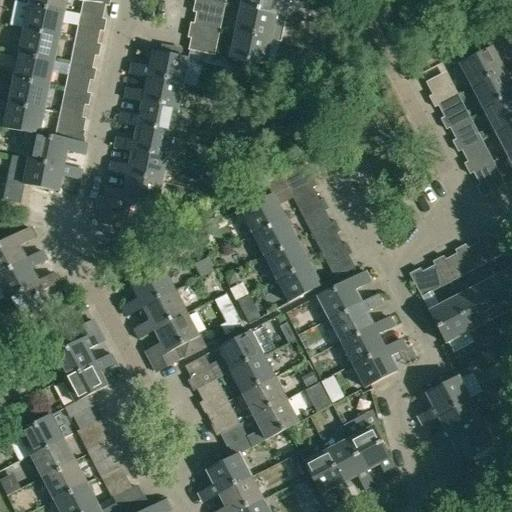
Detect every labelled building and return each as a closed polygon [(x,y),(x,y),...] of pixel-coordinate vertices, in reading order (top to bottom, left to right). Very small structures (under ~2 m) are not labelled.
[(29,0),(29,4),(65,11),(67,0),(29,0)] [(242,0),(241,6),(241,8),(277,16),(286,18),(289,0),(242,0)] [(60,36),(65,11),(29,4),(24,28),(60,36)] [(432,6),(425,10),(430,18),(437,14),(432,6)] [(241,8),(236,32),(272,40),(277,16),(241,8)] [(221,29),(223,18),(197,12),(194,24),(221,29)] [(78,26),(99,30),(104,31),(106,19),(81,14),(78,26)] [(324,14),(323,25),(332,26),(334,16),(324,14)] [(55,61),(60,36),(24,28),(19,53),(55,61)] [(231,56),(230,59),(267,66),(276,68),(281,42),(272,40),(236,32),(233,48),(231,56)] [(73,51),(94,55),(99,56),(101,44),(76,39),(73,51)] [(215,56),(218,44),(191,39),(189,51),(215,56)] [(322,40),(320,51),(327,52),(329,41),(322,40)] [(472,88),(505,71),(492,48),(460,65),(472,88)] [(50,85),(55,61),(19,53),(14,78),(50,85)] [(149,68),(131,64),(129,74),(147,78),(184,85),(189,61),(152,53),(149,68)] [(96,69),(71,64),(68,76),(94,80),(96,69)] [(511,95),(511,85),(505,71),(472,88),(484,110),(511,95)] [(45,110),(50,85),(14,78),(9,102),(45,110)] [(179,110),(184,85),(147,78),(144,92),(127,89),(124,99),(142,102),(179,110)] [(458,95),(452,85),(429,97),(435,108),(458,95)] [(63,101),(83,105),(88,106),(91,94),(66,88),(63,101)] [(511,95),(484,110),(496,132),(511,123),(511,95)] [(40,134),(45,110),(9,102),(3,128),(34,134),(39,136),(40,134)] [(174,135),(179,110),(142,102),(139,117),(121,114),(119,124),(137,127),(174,135)] [(470,117),(464,107),(441,119),(446,129),(470,117)] [(246,110),(244,122),(257,125),(259,113),(246,110)] [(60,113),(58,125),(83,131),(86,118),(60,113)] [(511,152),(511,123),(496,132),(507,155),(511,152)] [(262,127),(249,125),(246,142),(259,144),(262,127)] [(174,135),(137,127),(134,142),(117,138),(115,148),(132,152),(169,159),(174,135)] [(476,129),(456,140),(453,142),(458,152),(481,140),(476,129)] [(87,144),(56,137),(40,134),(39,136),(34,134),(29,159),(64,166),(67,152),(85,155),(87,144)] [(164,184),(169,159),(132,152),(129,166),(112,163),(110,173),(127,176),(164,184)] [(493,162),(488,152),(465,164),(470,174),(493,162)] [(82,169),(64,166),(29,159),(23,185),(59,192),(62,177),(79,180),(82,169)] [(286,218),(279,205),(317,185),(304,161),(266,182),(273,195),(241,212),(253,235),(286,218)] [(477,187),(482,197),(505,186),(500,175),(477,187)] [(158,210),(164,184),(127,176),(124,190),(106,187),(102,210),(126,215),(128,204),(158,210)] [(305,222),(325,211),(329,209),(323,198),(299,211),(305,222)] [(123,227),(126,215),(102,210),(99,222),(123,227)] [(297,240),(286,218),(253,235),(264,257),(297,240)] [(334,220),(311,233),(317,244),(340,231),(334,220)] [(0,274),(27,260),(20,246),(35,238),(30,228),(29,229),(22,232),(0,243),(0,274)] [(129,247),(133,231),(124,229),(121,246),(129,247)] [(500,257),(489,235),(488,233),(478,239),(490,262),(500,257)] [(309,263),(297,240),(264,257),(276,280),(309,263)] [(323,256),(328,266),(348,256),(352,253),(347,243),(323,256)] [(476,275),(474,271),(478,268),(466,244),(455,250),(467,274),(470,279),(476,275)] [(0,300),(5,298),(6,300),(39,282),(32,269),(47,261),(42,252),(27,260),(0,274),(0,300)] [(445,285),(456,280),(443,256),(433,261),(445,285)] [(322,286),(309,263),(276,280),(289,303),(322,286)] [(138,300),(123,308),(127,316),(143,308),(176,291),(164,268),(131,286),(138,300)] [(410,274),(411,276),(422,297),(432,292),(420,268),(410,274)] [(511,268),(497,276),(511,305),(511,268)] [(317,297),(328,319),(361,302),(355,290),(371,282),(366,271),(317,297)] [(39,282),(6,300),(18,323),(51,305),(44,291),(59,283),(54,274),(39,282)] [(491,321),(511,310),(511,305),(497,276),(474,288),(491,321)] [(470,332),(491,321),(474,288),(452,299),(470,332)] [(188,313),(176,291),(143,308),(150,321),(134,329),(139,339),(155,331),(188,313)] [(328,319),(340,342),(373,325),(367,312),(383,304),(377,294),(361,302),(328,319)] [(452,299),(429,311),(446,345),(470,332),(452,299)] [(205,347),(188,313),(155,331),(162,344),(146,352),(156,372),(179,361),(174,350),(180,347),(185,357),(205,347)] [(389,316),(373,325),(340,342),(352,365),(385,348),(379,335),(394,326),(389,316)] [(232,333),(243,327),(238,317),(227,323),(232,333)] [(88,349),(104,341),(94,321),(72,333),(78,342),(71,346),(66,335),(45,346),(48,351),(51,356),(63,380),(95,363),(88,349)] [(293,338),(284,322),(277,326),(286,342),(293,338)] [(223,358),(224,361),(211,368),(191,378),(188,380),(193,391),(197,389),(216,379),(230,372),(263,354),(274,348),(264,328),(252,334),(251,332),(218,349),(223,358)] [(376,382),(398,371),(390,357),(406,349),(401,340),(385,348),(352,365),(364,388),(376,382)] [(275,377),(263,354),(230,372),(241,394),(275,377)] [(75,403),(88,396),(108,386),(100,372),(116,363),(111,355),(95,363),(63,380),(75,403)] [(511,369),(503,374),(507,381),(511,378),(511,369)] [(311,372),(301,377),(307,387),(316,382),(311,372)] [(253,417),(286,400),(275,377),(241,394),(253,417)] [(422,425),(438,417),(470,400),(458,377),(426,394),(433,408),(417,417),(422,425)] [(511,382),(501,389),(511,408),(511,407),(511,382)] [(223,391),(204,401),(200,403),(205,413),(228,401),(223,391)] [(93,406),(88,396),(75,403),(64,408),(70,419),(93,406)] [(326,396),(312,404),(317,413),(331,405),(326,396)] [(298,423),(286,400),(253,417),(260,430),(247,437),(252,447),(266,441),(265,440),(298,423)] [(434,448),(450,440),(482,423),(470,400),(438,417),(445,430),(429,439),(434,448)] [(51,415),(32,425),(18,432),(30,456),(63,438),(73,433),(61,410),(51,415)] [(234,413),(215,423),(211,425),(217,437),(240,424),(234,413)] [(100,419),(77,431),(82,442),(106,429),(100,419)] [(494,446),(482,423),(450,440),(456,453),(441,461),(451,482),(473,470),(468,460),(494,446)] [(379,439),(373,427),(349,439),(366,472),(380,465),(388,481),(398,475),(379,439)] [(223,449),(229,459),(239,455),(252,447),(247,437),(223,449)] [(75,461),(63,438),(30,456),(42,478),(75,461)] [(375,488),(366,472),(349,439),(327,451),(344,484),(357,477),(365,493),(375,488)] [(113,441),(88,454),(94,465),(118,452),(113,441)] [(353,499),(344,484),(327,451),(304,463),(321,496),(335,489),(343,504),(353,499)] [(251,477),(239,455),(229,459),(206,472),(213,486),(198,494),(202,503),(218,495),(251,477)] [(87,484),(75,461),(42,478),(54,501),(87,484)] [(106,487),(127,476),(129,475),(124,464),(100,477),(106,487)] [(240,511),(263,500),(251,477),(218,495),(225,508),(216,511),(240,511)] [(54,501),(59,511),(85,511),(98,506),(87,484),(54,501)] [(85,511),(112,511),(117,510),(141,497),(136,486),(98,506),(85,511)] [(269,511),(263,500),(240,511),(269,511)] [(166,511),(170,510),(166,501),(143,511),(166,511)]
